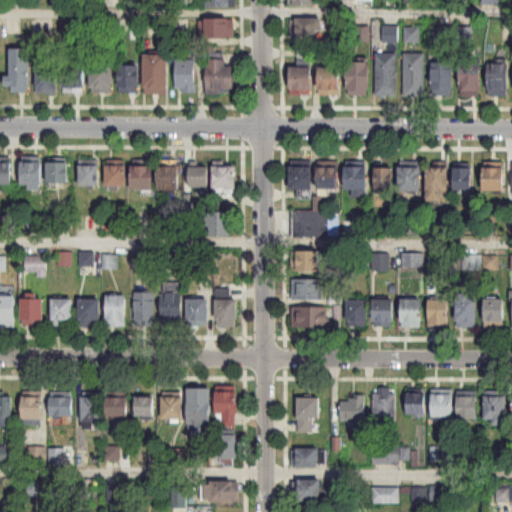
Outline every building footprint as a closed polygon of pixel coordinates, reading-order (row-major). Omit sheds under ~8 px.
[(322,43),(322,17),(292,17),(292,43),(322,43)] [(235,37),(235,18),(206,18),(206,37),(235,37)] [(398,41),(398,26),(384,26),(384,41),(398,41)] [(357,40),(369,40),(369,27),(357,27),(357,40)] [(405,42),(420,42),(420,28),(406,28),(405,42)] [(29,48),(9,48),(9,89),(29,89),(29,48)] [(168,94),(168,54),(145,54),(145,94),(168,94)] [(377,96),(398,96),(398,54),(377,54),(377,96)] [(426,54),(404,54),(404,96),(426,96),(426,54)] [(481,97),(481,56),(462,56),(462,97),(481,97)] [(176,60),(176,92),(196,92),(196,60),(176,60)] [(207,60),(207,94),(234,94),(234,60),(207,60)] [(489,97),(509,97),(509,60),(489,60),(489,97)] [(371,61),(349,61),(349,96),(371,96),(371,61)] [(433,62),(433,95),(453,95),(453,62),(433,62)] [(321,63),(321,95),(341,95),(341,63),(321,63)] [(57,64),(37,64),(37,93),(57,93),(57,64)] [(91,91),(113,91),(113,64),(91,64),(91,91)] [(140,91),(140,65),(119,65),(119,91),(140,91)] [(313,65),(292,65),(292,94),(313,94),(313,65)] [(64,74),(64,93),(86,93),(86,74),(64,74)] [(43,157),(23,157),(23,189),(43,189),(43,157)] [(48,161),(48,183),(69,183),(69,161),(48,161)] [(0,187),(12,187),(12,162),(0,162),(0,187)] [(80,186),(99,186),(99,164),(80,164),(80,186)] [(506,192),(506,164),(485,164),(485,192),(506,192)] [(127,165),(107,165),(107,186),(127,186),(127,165)] [(133,166),(133,190),(155,190),(155,166),(133,166)] [(160,190),(181,190),(181,166),(160,166),(160,190)] [(210,166),(191,166),(191,188),(210,188),(210,166)] [(213,191),(237,191),(237,166),(213,166),(213,191)] [(313,166),(291,166),(291,190),(297,190),(297,198),(313,198),(313,166)] [(319,190),(340,190),(340,167),(319,167),(319,190)] [(346,190),(368,190),(368,167),(346,167),(346,190)] [(394,167),(375,167),(375,191),(394,191),(394,167)] [(421,191),(421,167),(400,167),(400,191),(421,191)] [(428,201),(449,201),(449,167),(428,167),(428,201)] [(455,191),(473,191),(473,167),(455,167),(455,191)] [(328,237),(328,210),(293,210),(293,237),(328,237)] [(231,211),(209,211),(209,235),(231,235),(231,211)] [(319,250),(294,250),(294,271),(319,271),(319,250)] [(80,266),(94,266),(94,252),(80,252),(80,266)] [(424,267),(424,253),(404,253),(404,267),(424,267)] [(103,269),(118,269),(118,254),(103,254),(103,269)] [(47,256),(26,256),(26,276),(47,276),(47,256)] [(293,300),(322,300),(322,278),(293,278),(293,300)] [(155,291),(135,291),(135,325),(155,325),(155,291)] [(162,291),(162,324),(183,324),(183,291),(162,291)] [(127,327),(127,294),(107,294),(107,327),(127,327)] [(16,295),(0,295),(0,321),(16,321),(16,295)] [(478,327),(478,295),(458,295),(458,327),(478,327)] [(209,298),(188,298),(188,324),(209,324),(209,298)] [(23,325),(44,325),(44,299),(23,299),(23,325)] [(74,326),(74,299),(53,299),(53,326),(74,326)] [(80,327),(100,327),(100,299),(80,299),(80,327)] [(238,299),(217,299),(217,327),(238,327),(238,299)] [(395,299),(374,299),(374,326),(395,326),(395,299)] [(403,299),(403,328),(423,328),(423,299),(403,299)] [(430,327),(450,327),(450,299),(430,299),(430,327)] [(506,299),(486,299),(486,325),(506,325),(506,299)] [(368,300),(348,300),(348,324),(368,324),(368,300)] [(292,328),(330,328),(330,306),(292,306),(292,328)] [(189,428),(212,428),(212,388),(189,388),(189,428)] [(374,427),(396,427),(396,388),(374,388),(374,427)] [(433,417),(454,417),(454,389),(433,389),(433,417)] [(238,427),(238,391),(218,391),(218,427),(238,427)] [(426,414),(426,392),(408,392),(408,414),(426,414)] [(0,418),(12,419),(12,396),(0,395),(0,418)] [(163,420),(183,420),(183,395),(163,395),(163,420)] [(459,418),(477,418),(478,395),(460,395),(459,418)] [(508,423),(508,395),(486,395),(486,423),(508,423)] [(50,417),(74,417),(74,396),(50,396),(50,417)] [(43,397),(23,397),(23,421),(43,421),(43,397)] [(102,397),(83,397),(83,428),(102,428),(102,397)] [(155,417),(155,397),(137,397),(137,417),(155,417)] [(321,397),(298,397),(298,432),(313,432),(313,419),(321,419),(321,397)] [(341,421),(366,421),(366,397),(341,397),(341,421)] [(107,418),(129,418),(129,398),(107,398),(107,418)] [(238,435),(220,435),(220,460),(238,460),(238,435)] [(0,463),(16,464),(16,448),(0,447),(0,463)] [(320,448),(292,448),(292,467),(320,467),(320,448)] [(293,480),(293,502),(323,502),(323,480),(293,480)] [(239,502),(239,481),(202,482),(202,502),(239,502)] [(22,482),(22,497),(39,497),(39,482),(22,482)] [(373,503),(399,503),(399,487),(373,487),(373,503)] [(186,488),(174,488),(174,507),(186,507),(186,488)]
